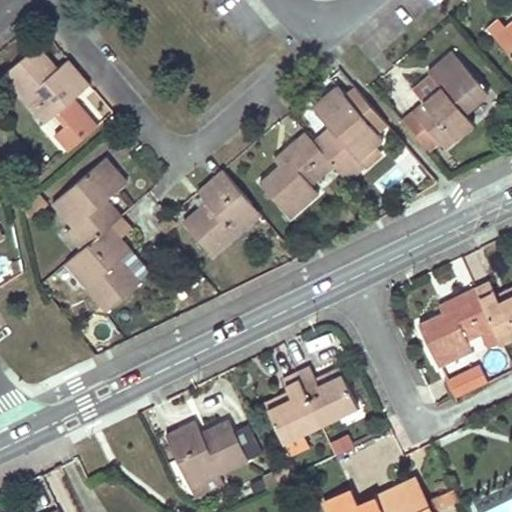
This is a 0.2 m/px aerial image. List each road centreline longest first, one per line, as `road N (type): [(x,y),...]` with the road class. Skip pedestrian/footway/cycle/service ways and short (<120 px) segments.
road 1 (residential): [(43,0),(159,139),(175,146),(208,139),(318,40)]
road 2 (residential): [(352,277),(21,433)]
road 3 (residential): [(352,277),(420,422),(511,378)]
road 4 (residential): [(511,198),(352,277)]
